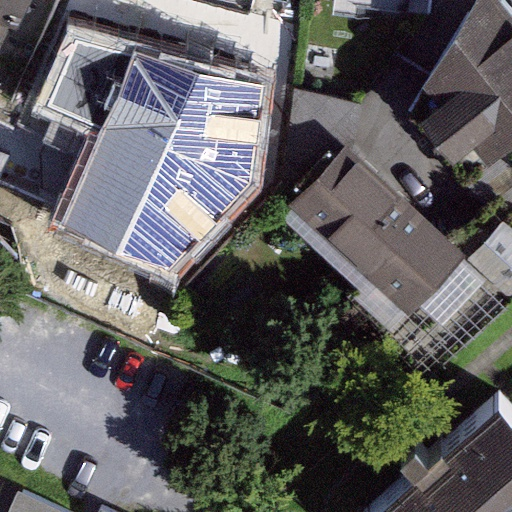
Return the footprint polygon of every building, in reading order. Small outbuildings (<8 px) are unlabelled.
[(0,0),(0,35),(17,0),(0,0)] [(511,4),(441,67),(458,87),(433,109),(483,167),(511,141),(511,4)] [(241,71),(227,129),(331,153),(344,95),(241,71)] [(474,233),(361,129),(301,194),(414,298),(474,233)] [(511,275),(511,214),(509,212),(479,243),(511,275)] [(416,305),(456,347),(511,294),(511,283),(477,247),(416,305)] [(511,511),(511,387),(435,458),(381,507),(385,511),(511,511)] [(72,511),(19,488),(8,511),(72,511)]
